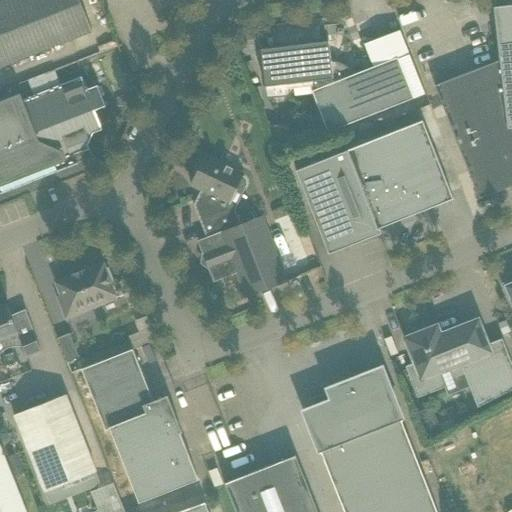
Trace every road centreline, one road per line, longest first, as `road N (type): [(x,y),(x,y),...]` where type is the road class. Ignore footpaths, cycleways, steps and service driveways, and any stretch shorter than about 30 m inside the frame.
road 1 (residential): [(125,193),(185,337),(219,347),(511,235)]
road 2 (unclassified): [(225,0),(204,22),(125,193)]
road 3 (unknown): [(185,337),(193,418),(215,486)]
road 4 (unclassified): [(125,193),(0,242)]
